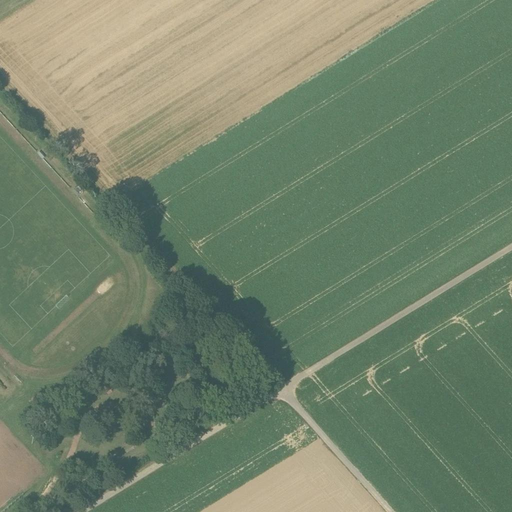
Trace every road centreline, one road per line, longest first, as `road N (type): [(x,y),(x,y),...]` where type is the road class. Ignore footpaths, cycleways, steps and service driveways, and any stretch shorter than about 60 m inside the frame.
road 1 (track): [(0,82),(389,511)]
road 2 (track): [(85,511),(511,246)]
